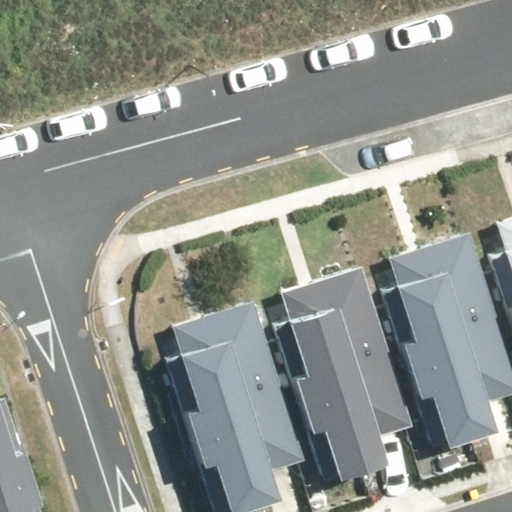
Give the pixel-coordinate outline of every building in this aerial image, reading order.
[(381,289),(433,438),(471,425),(464,404),(511,387),(511,367),(465,233),(431,245),(439,269),(381,289)] [(511,247),(492,255),(511,313),(511,247)] [(271,326),(323,474),(360,461),(353,440),(408,421),(355,269),(320,281),(329,305),(271,326)] [(160,360),(212,508),(250,495),(242,474),(297,455),(244,303),(210,315),(218,340),(160,360)] [(0,511),(23,511),(0,440),(0,511)]
